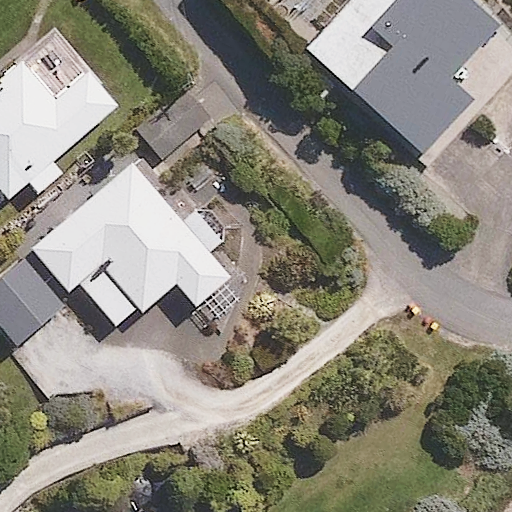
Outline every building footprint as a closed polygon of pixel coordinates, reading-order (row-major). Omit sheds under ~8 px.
[(359,0),(317,49),(435,152),(481,99),(458,79),(507,22),(481,0),(359,0)] [(0,83),(0,182),(14,199),(34,181),(44,192),(68,172),(59,161),(122,106),(91,71),(61,97),(29,59),(0,83)] [(194,136),(170,104),(140,127),(163,158),(194,136)] [(233,280),(138,165),(37,248),(73,291),(83,283),(123,331),(182,282),(201,306),(233,280)] [(66,308),(27,260),(0,282),(0,321),(20,346),(66,308)] [(363,511),(383,496),(366,476),(331,505),(336,511),(363,511)]
